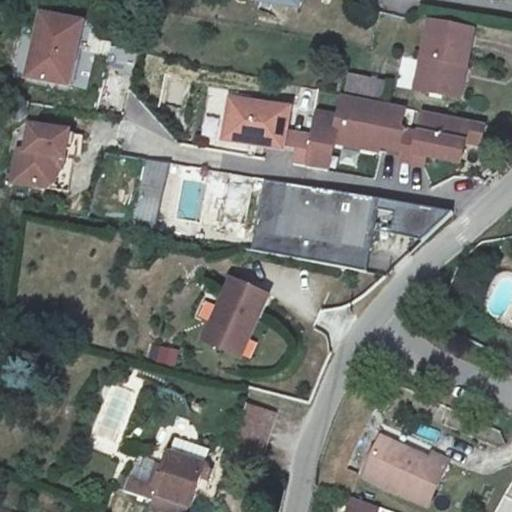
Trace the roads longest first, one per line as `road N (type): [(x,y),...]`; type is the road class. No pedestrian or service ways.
road 1 (unclassified): [(297,511),(332,391),(378,318)]
road 2 (unclassified): [(378,318),(511,182)]
road 3 (residential): [(378,318),(511,386)]
